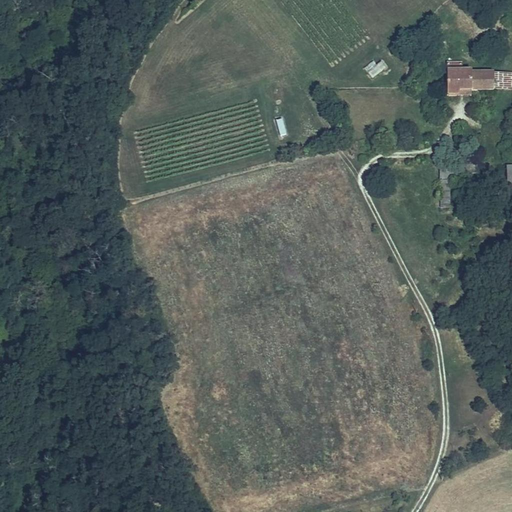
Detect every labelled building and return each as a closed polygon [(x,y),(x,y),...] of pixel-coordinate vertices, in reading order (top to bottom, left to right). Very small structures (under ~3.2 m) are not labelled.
[(497,77),(478,78),(473,78),(473,73),(466,72),(465,62),(447,62),(447,97),(462,97),(462,91),(497,91),(497,77)] [(479,119),(479,105),(469,105),(468,119),(479,119)] [(278,136),(285,134),(283,119),(276,120),(278,136)] [(481,164),(462,165),(463,176),(482,175),(481,164)] [(448,166),(437,167),(437,180),(449,179),(448,166)]
